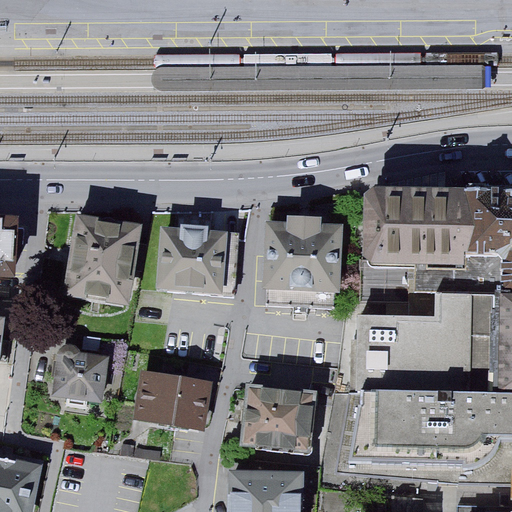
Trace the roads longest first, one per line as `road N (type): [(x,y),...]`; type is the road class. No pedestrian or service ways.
road 1 (residential): [(262,177),(203,511)]
road 2 (residential): [(0,179),(262,177)]
road 3 (residential): [(262,177),(511,144)]
